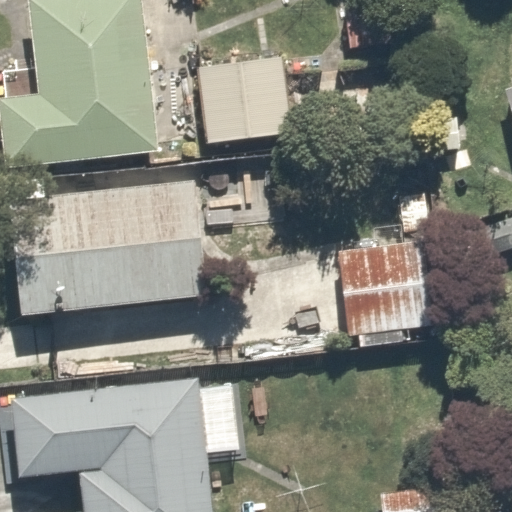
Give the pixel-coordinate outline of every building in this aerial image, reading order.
[(166,161),(145,0),(29,0),(42,98),(0,103),(0,133),(6,181),(166,161)] [(345,0),(346,45),(397,45),(396,0),(345,0)] [(199,62),(205,136),(364,124),(361,76),(288,81),(286,55),(199,62)] [(511,81),(496,86),(511,137),(511,81)] [(360,229),(361,245),(339,246),(342,337),(441,334),(438,242),(416,243),(415,228),(430,227),(428,185),(396,186),(398,227),(360,229)] [(205,297),(192,187),(7,209),(20,318),(205,297)] [(213,511),(200,381),(11,400),(20,479),(77,473),(80,511),(213,511)] [(452,511),(451,488),(383,490),(383,511),(452,511)]
